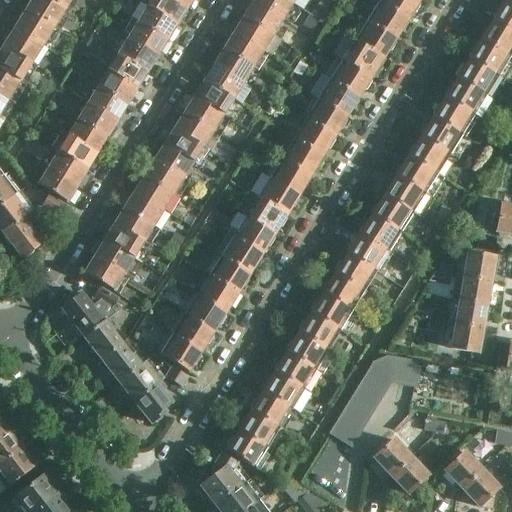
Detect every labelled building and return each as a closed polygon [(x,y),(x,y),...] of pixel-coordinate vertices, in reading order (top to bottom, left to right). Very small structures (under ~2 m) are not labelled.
[(53,29),(65,11),(47,0),(29,0),(28,0),(24,6),(25,9),(24,11),(53,29)] [(47,0),(65,11),(71,0),(47,0)] [(170,0),(151,0),(147,8),(176,26),(180,21),(182,20),(186,14),(185,12),(186,10),(170,0)] [(170,0),(186,10),(187,8),(190,8),(194,2),(193,0),(170,0)] [(283,21),(293,5),(284,0),(255,0),(253,3),(283,21)] [(415,0),(378,0),(377,3),(406,21),(411,14),(414,13),(419,6),(418,3),(418,2),(415,0)] [(493,21),(511,32),(511,5),(505,1),(501,9),(496,10),(493,16),(494,20),(493,21)] [(273,37),(283,21),(253,3),(250,8),(247,9),(244,15),(244,18),(243,19),(273,37)] [(377,3),(365,22),(394,41),(399,33),(402,33),(406,25),(405,22),(406,21),(377,3)] [(147,8),(137,24),(166,42),(167,40),(170,40),(174,34),(173,31),(176,26),(147,8)] [(42,48),(53,29),(24,11),(23,12),(20,13),(17,19),(17,22),(13,29),(42,48)] [(309,17),(303,26),(311,31),(317,22),(309,17)] [(263,53),(273,37),(243,19),(242,21),(239,22),(236,27),(237,30),(233,35),(263,53)] [(511,55),(511,32),(493,21),(488,29),(484,31),(481,36),(481,40),(510,59),(511,55)] [(365,22),(353,42),(382,60),(387,53),(390,52),(394,45),(393,42),(394,41),(365,22)] [(137,24),(127,40),(157,58),(160,53),(162,52),(166,47),(165,44),(166,42),(137,24)] [(31,66),(42,48),(13,29),(8,36),(5,37),(2,43),(2,46),(1,47),(31,66)] [(253,69),(263,53),(233,35),(230,40),(227,41),(224,47),(225,49),(224,51),(253,69)] [(127,40),(117,56),(147,74),(148,73),(150,72),(154,66),(153,63),(157,58),(127,40)] [(469,60),(498,78),(510,59),(481,40),(476,48),(472,50),(468,55),(469,60)] [(353,42),(340,61),(370,80),(374,72),(378,72),(382,64),(381,61),(382,60),(353,42)] [(0,72),(19,84),(31,66),(1,47),(0,49),(0,72)] [(243,85),(253,69),(224,51),(222,53),(220,53),(216,59),(217,62),(214,67),(243,85)] [(147,74),(117,56),(107,72),(137,90),(140,85),(143,84),(146,79),(146,76),(147,74)] [(486,98),(498,78),(469,60),(465,68),(460,69),(456,75),(457,79),(457,80),(486,98)] [(340,61),(328,81),(358,99),(362,92),(365,91),(370,84),(369,81),(370,80),(340,61)] [(234,101),(243,85),(214,67),(211,72),(208,73),(204,79),(205,81),(204,83),(234,101)] [(0,97),(8,103),(19,84),(0,72),(0,97)] [(107,72),(97,88),(127,106),(128,105),(130,104),(134,98),(133,95),(137,90),(107,72)] [(486,98),(457,80),(452,88),(448,89),(444,95),(445,99),(474,117),(486,98)] [(328,81),(316,100),(346,119),(350,111),(353,111),(358,104),(357,101),(358,99),(328,81)] [(224,117),(234,101),(204,83),(203,85),(200,85),(196,91),(197,94),(194,99),(224,117)] [(97,88),(87,104),(117,122),(120,117),(123,117),(126,111),(126,108),(127,106),(97,88)] [(214,133),(224,117),(194,99),(191,104),(188,105),(185,111),(185,113),(184,115),(214,133)] [(433,119),(461,136),(474,117),(445,99),(440,107),(436,108),(432,114),(433,118),(433,119)] [(316,100),(304,120),(333,139),(338,131),(341,131),(346,123),(345,120),(346,119),(316,100)] [(87,104),(77,120),(107,138),(108,137),(111,136),(114,130),(114,127),(117,122),(87,104)] [(204,149),(214,133),(184,115),(183,117),(180,117),(177,123),(177,126),(174,131),(204,149)] [(420,138),(449,156),(461,136),(433,119),(428,127),(423,128),(420,134),(420,138)] [(77,120),(67,136),(97,154),(100,149),(103,149),(106,143),(106,140),(107,138),(77,120)] [(304,120),(292,139),(321,158),(326,151),(329,150),(334,143),(333,140),(333,139),(304,120)] [(194,165),(204,149),(174,131),(171,136),(168,137),(165,142),(165,145),(164,147),(194,165)] [(67,136),(57,152),(87,171),(88,169),(91,168),(94,162),(94,160),(97,154),(67,136)] [(408,158),(437,175),(449,156),(420,138),(415,146),(411,147),(408,153),(408,157),(408,158)] [(280,159),(309,178),(314,170),(317,170),(321,162),(320,159),(321,158),(292,139),(280,159)] [(184,181),(187,177),(194,165),(164,147),(163,149),(161,149),(157,155),(158,158),(155,163),(184,181)] [(47,168),(61,177),(77,187),(80,182),(83,181),(86,175),(86,172),(87,171),(57,152),(47,168)] [(396,177),(424,195),(437,175),(408,158),(403,166),(399,167),(395,173),(396,176),(395,177),(396,177)] [(280,159),(268,178),(297,197),(302,190),(305,189),(309,182),(308,179),(309,178),(280,159)] [(174,197),(184,181),(155,163),(151,168),(149,169),(145,174),(146,177),(145,179),(174,197)] [(77,187),(61,177),(47,168),(37,184),(67,203),(68,201),(71,200),(74,194),(74,192),(77,187)] [(1,177),(0,177),(0,206),(15,194),(1,177)] [(424,195),(396,177),(395,177),(391,184),(387,185),(383,192),(384,195),(383,196),(412,214),(424,195)] [(268,178),(255,198),(285,217),(289,209),(293,209),(297,201),(296,198),(297,197),(268,178)] [(164,213),(174,197),(145,179),(144,180),(141,181),(137,187),(138,190),(135,195),(164,213)] [(15,194),(0,206),(0,231),(2,234),(22,219),(29,213),(34,209),(21,191),(16,195),(15,194)] [(155,229),(164,213),(135,195),(132,200),(129,200),(125,206),(126,209),(125,211),(155,229)] [(65,207),(48,196),(42,206),(41,205),(34,211),(41,220),(41,221),(53,228),(60,217),(59,217),(65,207)] [(371,216),(400,234),(412,214),(383,196),(378,204),(375,204),(371,211),(372,214),(371,216)] [(255,198),(243,217),(273,236),(277,229),(280,228),(285,221),(284,218),(285,217),(255,198)] [(511,235),(511,208),(501,206),(496,233),(511,235)] [(145,245),(155,229),(125,211),(124,212),(121,213),(118,219),(118,222),(115,227),(145,245)] [(359,235),(388,253),(400,234),(371,216),(367,223),(363,224),(359,230),(360,234),(359,235)] [(243,217),(231,237),(260,256),(265,248),(268,248),(273,240),(272,237),(273,236),(243,217)] [(22,219),(2,234),(4,236),(3,239),(7,244),(10,245),(21,259),(41,244),(22,219)] [(135,261),(145,245),(115,227),(112,232),(109,232),(106,238),(106,241),(105,243),(135,261)] [(388,253),(359,235),(355,242),(351,243),(347,249),(348,253),(347,255),(376,273),(388,253)] [(231,237),(219,257),(248,275),(253,268),(256,267),(261,260),(260,257),(260,256),(231,237)] [(125,277),(135,261),(105,243),(104,244),(101,245),(98,251),(99,254),(95,259),(125,277)] [(335,275),(364,293),(376,273),(347,255),(342,262),(339,263),(334,269),(336,273),(335,275)] [(464,279),(489,283),(494,259),(468,255),(464,279)] [(219,257),(207,276),(236,295),(241,287),(244,287),(249,280),(248,277),(248,275),(219,257)] [(125,277),(95,259),(92,264),(89,264),(85,271),(86,274),(85,276),(114,294),(125,277)] [(439,264),(438,274),(437,274),(451,277),(453,266),(439,264)] [(429,283),(436,284),(436,285),(450,287),(451,277),(437,274),(438,274),(433,273),(429,283)] [(322,294),(352,312),(364,293),(335,275),(330,282),(326,282),(322,289),(324,292),(322,294)] [(207,276),(195,296),(224,314),(229,307),(232,307),(236,299),(235,296),(236,295),(207,276)] [(485,307),(489,283),(464,279),(459,302),(485,307)] [(83,338),(125,305),(97,288),(91,298),(98,302),(91,308),(80,294),(61,310),(74,326),(72,327),(79,337),(81,336),(83,338)] [(310,314),(339,332),(352,312),(322,294),(318,301),(314,302),(310,309),(311,313),(310,314)] [(195,296),(183,315),(212,334),(217,326),(220,326),(224,319),(223,316),(224,314),(195,296)] [(481,330),(485,307),(459,302),(455,326),(481,330)] [(125,305),(83,338),(89,345),(88,348),(92,353),(95,353),(101,361),(122,344),(113,332),(115,331),(107,321),(127,306),(125,305)] [(445,312),(432,310),(430,321),(443,324),(445,312)] [(339,332),(310,314),(306,321),(302,321),(298,328),(299,332),(298,333),(327,351),(339,332)] [(183,315),(170,335),(200,353),(204,346),(207,346),(212,338),(211,335),(212,334),(183,315)] [(428,331),(442,333),(443,324),(430,321),(428,331)] [(481,330),(455,326),(451,350),(477,354),(481,330)] [(286,353),(315,371),(327,351),(298,333),(293,341),(290,341),(286,347),(287,351),(286,353)] [(200,353),(170,335),(158,354),(188,373),(192,366),(195,365),(200,358),(199,355),(200,353)] [(122,344),(101,361),(106,368),(106,371),(109,375),(112,375),(118,383),(145,362),(145,361),(141,365),(133,354),(131,356),(122,344)] [(274,372),(303,390),(315,371),(286,353),(281,360),(277,361),(273,367),(275,371),(274,372)] [(390,384),(400,385),(405,361),(386,358),(380,360),(390,384)] [(384,393),(390,384),(380,360),(373,363),(363,380),(384,393)] [(420,364),(405,361),(400,385),(415,388),(420,364)] [(160,381),(145,362),(118,383),(120,385),(120,389),(124,394),(126,394),(134,403),(160,381)] [(188,378),(171,368),(165,377),(182,388),(188,378)] [(262,392),(291,410),(303,390),(274,372),(270,380),(266,380),(261,387),(263,391),(262,392)] [(377,404),(384,393),(363,380),(356,391),(377,404)] [(160,381),(134,403),(135,404),(135,408),(138,412),(141,412),(150,424),(165,414),(162,410),(171,403),(162,392),(166,389),(160,381)] [(356,391),(350,402),(371,415),(377,404),(356,391)] [(250,412),(279,429),(291,410),(262,392),(257,400),(253,400),(249,406),(251,411),(250,412)] [(350,402),(343,413),(364,426),(371,415),(350,402)] [(267,449),(279,429),(250,412),(245,420),(241,420),(237,426),(238,430),(238,431),(267,449)] [(343,413),(336,424),(357,437),(364,426),(343,413)] [(425,420),(422,433),(432,435),(435,421),(425,420)] [(442,437),(445,423),(435,421),(432,435),(442,437)] [(357,437),(336,424),(330,435),(351,447),(357,437)] [(0,434),(0,464),(19,449),(19,448),(20,444),(15,439),(11,439),(5,431),(0,434)] [(267,449),(238,431),(233,440),(229,440),(225,445),(226,450),(225,451),(254,469),(259,472),(269,456),(264,453),(267,449)] [(495,432),(493,446),(503,447),(505,434),(495,432)] [(511,448),(511,434),(505,434),(503,447),(511,448)] [(410,459),(393,441),(374,459),(391,477),(410,459)] [(19,449),(0,464),(0,483),(5,490),(34,468),(27,459),(28,456),(24,451),(20,450),(19,449)] [(214,506),(240,484),(231,474),(238,463),(221,453),(210,469),(215,475),(199,487),(206,496),(206,499),(210,504),(213,504),(214,506)] [(481,471),(464,454),(445,472),(462,490),(481,471)] [(410,459),(391,477),(408,495),(427,477),(410,459)] [(481,471),(462,490),(479,507),(498,489),(481,471)] [(37,511),(58,496),(59,495),(58,494),(57,495),(43,477),(44,476),(43,475),(11,500),(12,501),(16,498),(27,511),(37,511)] [(240,484),(214,506),(218,511),(243,511),(255,503),(246,493),(250,490),(243,482),(240,484)] [(70,511),(58,496),(37,511),(70,511)] [(258,501),(255,503),(243,511),(261,511),(264,509),(258,501)]
